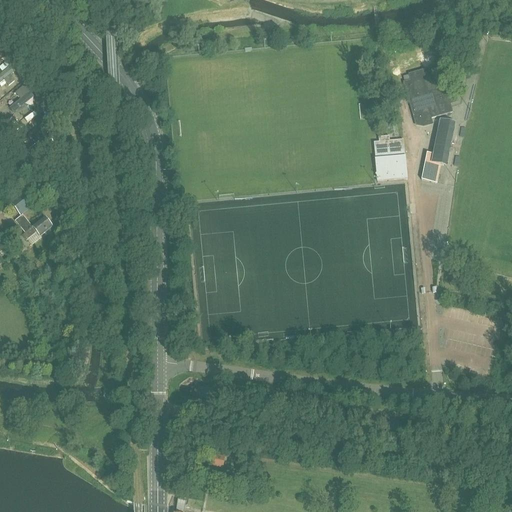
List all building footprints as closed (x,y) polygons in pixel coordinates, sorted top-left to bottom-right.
[(15,53),(8,45),(3,48),(5,51),(10,57),(15,53)] [(15,53),(10,57),(15,63),(17,66),(22,62),(15,53)] [(28,79),(32,75),(25,66),(21,70),(28,79)] [(432,119),(447,114),(452,113),(439,66),(408,75),(410,81),(403,82),(405,90),(415,123),(422,121),(423,125),(433,122),(432,119)] [(32,75),(28,79),(35,87),(39,84),(32,75)] [(45,100),(49,96),(42,87),(37,91),(40,94),(45,100)] [(49,96),(45,100),(47,103),(52,108),(56,105),(49,96)] [(33,139),(35,143),(61,122),(55,115),(48,121),(42,115),(35,121),(41,127),(33,133),(32,133),(29,135),(29,136),(32,139),(33,139)] [(436,184),(440,165),(445,166),(453,124),(440,122),(433,155),(426,154),(421,181),(436,184)] [(50,140),(46,136),(40,140),(37,143),(41,147),(50,140)] [(377,183),(407,180),(403,140),(390,141),(389,137),(378,138),(378,143),(374,143),(377,183)] [(41,148),(45,153),(55,145),(51,140),(41,148)] [(20,213),(31,204),(24,195),(13,205),(20,213)] [(26,234),(25,235),(23,236),(27,242),(37,233),(40,237),(52,227),(51,226),(52,225),(50,223),(48,223),(45,218),(33,228),(28,221),(20,228),(26,234)] [(222,469),(224,460),(213,459),(211,467),(222,469)]
